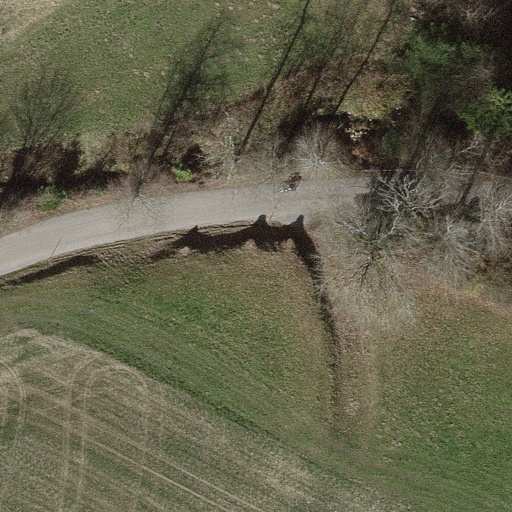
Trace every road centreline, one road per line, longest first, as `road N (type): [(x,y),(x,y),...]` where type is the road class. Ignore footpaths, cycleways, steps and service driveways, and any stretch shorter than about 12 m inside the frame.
road 1 (residential): [(511,208),(441,186),(296,198),(76,229),(0,259)]
road 2 (track): [(296,198),(336,341)]
